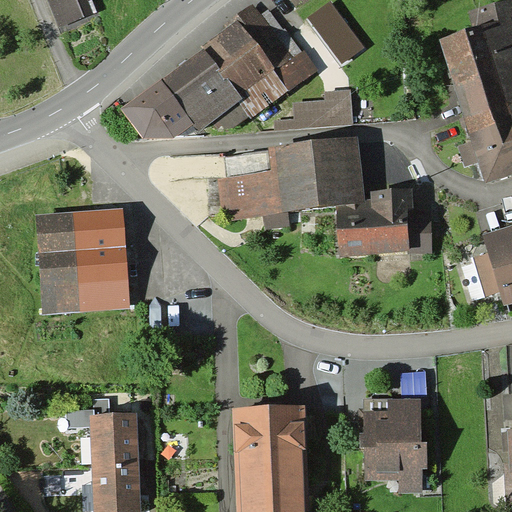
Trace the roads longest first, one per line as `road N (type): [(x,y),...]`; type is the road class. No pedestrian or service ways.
road 1 (residential): [(117,168),(263,311),(303,337),(406,347),(511,329)]
road 2 (residential): [(117,168),(163,149),(387,134),(413,144),(448,182),(473,191),(511,188)]
road 3 (tertiary): [(65,108),(194,0)]
